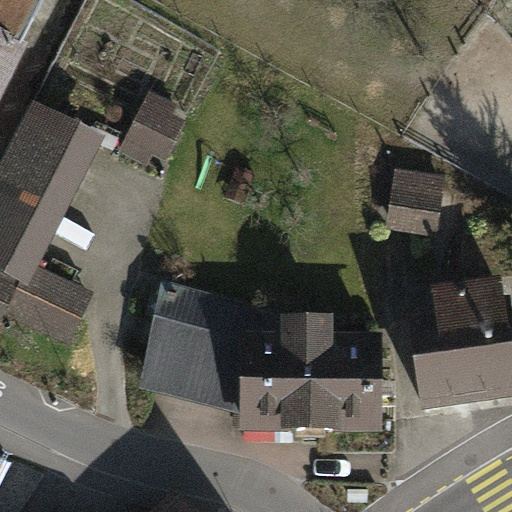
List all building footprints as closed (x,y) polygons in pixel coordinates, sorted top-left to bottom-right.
[(0,0),(0,87),(43,0),(0,0)] [(175,109),(151,98),(131,138),(166,155),(179,129),(168,124),(175,109)] [(92,142),(31,111),(0,171),(0,267),(22,279),(92,142)] [(437,200),(397,194),(393,224),(433,230),(437,200)] [(33,297),(79,318),(89,296),(31,268),(9,313),(22,320),(33,297)] [(0,322),(16,286),(0,279),(0,322)] [(327,325),(288,325),(167,290),(151,375),(243,394),(244,430),(375,431),(374,346),(327,345),(327,325)] [(501,291),(436,300),(439,320),(413,324),(424,407),(511,394),(511,333),(509,310),(503,311),(501,291)] [(33,297),(22,320),(68,341),(79,318),(33,297)]
